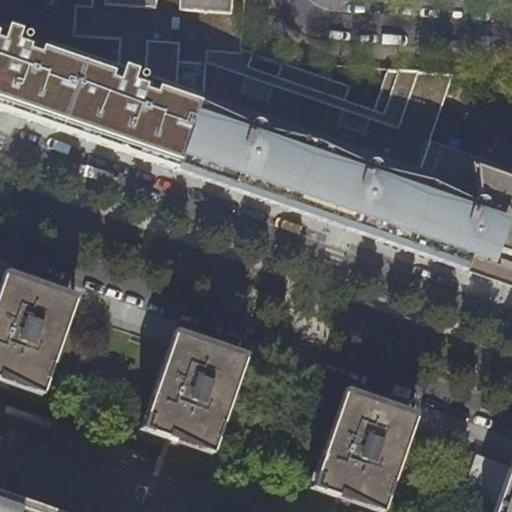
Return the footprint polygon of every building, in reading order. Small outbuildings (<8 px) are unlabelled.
[(89,24),(91,2),(75,0),(72,32),(122,36),(123,27),(89,24)] [(120,42),(117,63),(200,92),(421,168),(430,141),(453,73),(412,71),(384,69),(370,111),(361,140),(332,130),(342,102),(347,87),(327,80),(328,75),(309,74),(293,69),(295,63),(279,62),(273,78),(264,106),(235,96),(245,68),(250,54),(240,50),(243,0),(90,0),(91,2),(89,24),(123,27),(122,36),(122,42),(120,42)] [(0,110),(9,113),(70,135),(137,158),(173,170),(200,92),(117,63),(0,22),(0,110)] [(273,78),(245,68),(235,96),(264,106),(273,78)] [(479,158),(430,141),(421,168),(200,92),(173,170),(202,180),(264,202),(327,224),(394,247),(478,276),(511,288),(511,168),(493,162),(487,161),(479,158)] [(370,111),(342,102),(332,130),(361,140),(370,111)] [(511,150),(499,146),(493,162),(511,168),(511,150)] [(490,152),(482,149),(479,158),(487,161),(490,152)] [(0,382),(40,396),(74,294),(23,277),(5,271),(0,284),(0,382)] [(210,455),(244,354),(208,341),(173,329),(139,430),(210,455)] [(373,511),(379,511),(414,413),(378,401),(343,388),(309,489),(373,511)] [(0,511),(511,511),(511,452),(508,464),(494,504),(491,511),(40,511),(0,498),(0,511)] [(494,504),(508,464),(488,457),(474,452),(462,493),(494,504)] [(146,490),(136,486),(128,510),(132,511),(139,511),(143,505),(141,504),(146,490)]
